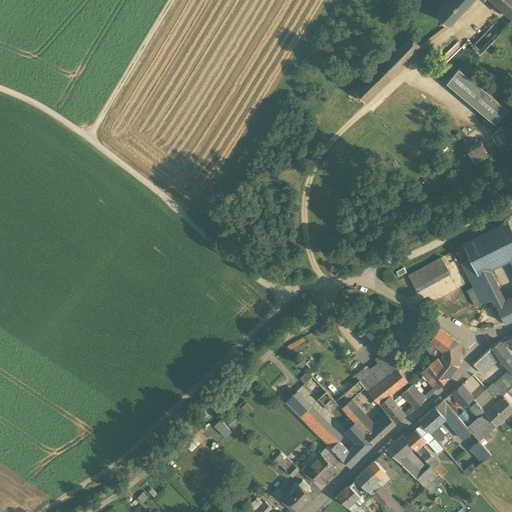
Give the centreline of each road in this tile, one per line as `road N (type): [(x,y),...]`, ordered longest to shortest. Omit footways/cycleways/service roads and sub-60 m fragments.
road 1 (track): [(283,299),(88,137),(0,87)]
road 2 (track): [(93,511),(136,482),(281,342),(314,323),(326,294)]
road 3 (track): [(283,299),(122,460),(45,511)]
road 4 (residential): [(312,511),(484,345)]
road 5 (residential): [(484,345),(366,281),(326,294),(315,282)]
road 6 (track): [(366,281),(511,201)]
road 7 (track): [(88,137),(172,0)]
